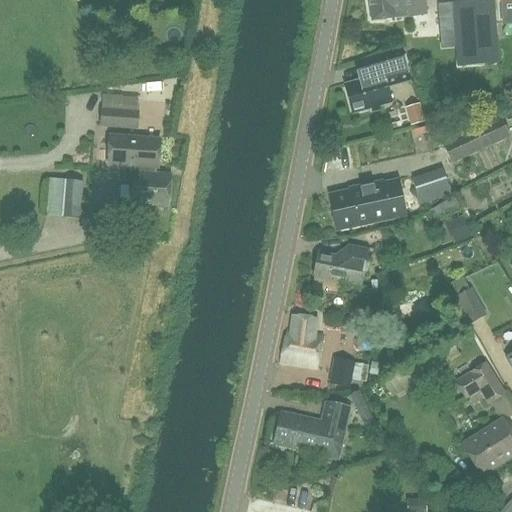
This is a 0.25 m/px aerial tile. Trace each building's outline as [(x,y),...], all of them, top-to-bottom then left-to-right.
[(368,0),(371,21),(426,14),(423,0),(368,0)] [(498,64),(493,0),(452,3),(457,67),(498,64)] [(511,0),(499,0),(500,24),(511,22),(511,0)] [(402,93),(418,87),(411,69),(396,74),(402,93)] [(391,103),(383,74),(344,85),(352,114),(391,103)] [(99,126),(136,128),(137,96),(102,94),(101,108),(100,108),(99,126)] [(405,108),(409,125),(423,121),(419,105),(405,108)] [(452,164),(510,136),(500,116),(442,143),(452,164)] [(354,131),(332,134),(336,157),(358,154),(354,131)] [(128,205),(168,208),(170,174),(157,173),(154,173),(154,169),(157,169),(159,139),(110,136),(107,165),(131,166),(128,205)] [(450,194),(441,166),(410,176),(420,204),(450,194)] [(81,182),(47,180),(46,215),(78,218),(81,182)] [(338,231),(408,215),(401,180),(330,196),(338,231)] [(471,236),(457,204),(444,210),(448,221),(443,223),(452,244),(471,236)] [(333,256),(318,253),(314,276),(343,282),(344,281),(357,283),(358,276),(366,277),(370,259),(365,258),(367,249),(346,245),(333,256)] [(393,273),(425,269),(422,249),(391,254),(393,273)] [(485,315),(470,287),(468,288),(461,275),(449,282),(456,296),(455,296),(470,323),(485,315)] [(291,332),(287,331),(279,363),(315,368),(322,336),(318,336),(314,335),(316,319),(293,316),(291,332)] [(451,341),(382,382),(399,411),(413,403),(405,388),(460,356),(451,341)] [(332,358),(328,383),(350,386),(351,380),(366,382),(370,364),(332,358)] [(487,403),(488,402),(502,393),(504,392),(485,362),(454,381),(464,398),(478,389),(487,403)] [(367,398),(351,392),(344,400),(353,402),(351,409),(362,412),(367,398)] [(318,421),(281,413),(274,444),(315,453),(338,459),(350,406),(323,401),(318,421)] [(500,418),(499,419),(459,444),(479,476),(511,454),(511,437),(502,422),(500,418)] [(407,499),(407,511),(423,511),(423,497),(407,499)]
